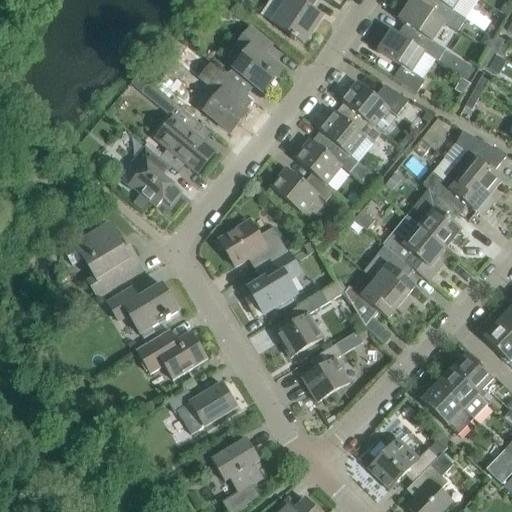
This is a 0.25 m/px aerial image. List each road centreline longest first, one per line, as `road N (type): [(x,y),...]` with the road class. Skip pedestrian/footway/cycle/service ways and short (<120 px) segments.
road 1 (residential): [(311,465),(285,435),(178,247),(368,0)]
road 2 (residential): [(311,465),(511,260)]
road 3 (track): [(75,511),(0,411)]
